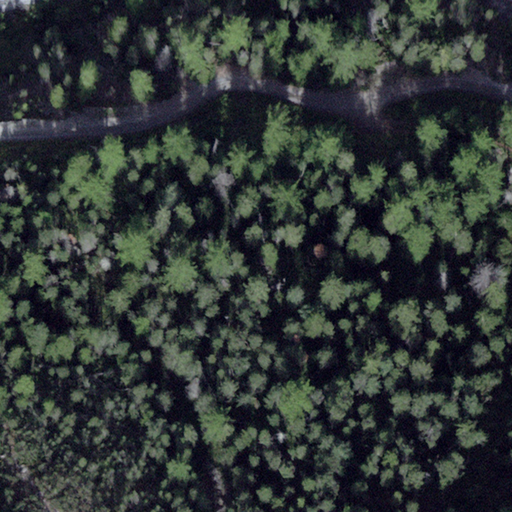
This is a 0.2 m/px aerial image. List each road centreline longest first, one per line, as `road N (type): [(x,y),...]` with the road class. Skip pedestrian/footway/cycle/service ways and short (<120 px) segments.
road 1 (track): [(0,126),(129,114),(235,76),(349,101),(460,98),(511,113)]
road 2 (track): [(349,101),(511,151)]
